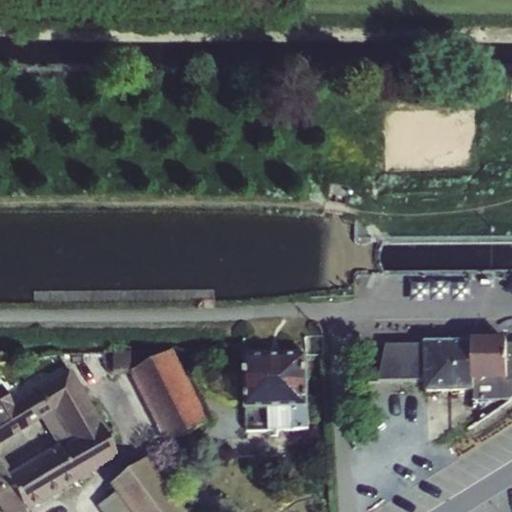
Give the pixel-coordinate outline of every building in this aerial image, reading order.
[(473,342),(423,343),(424,394),(471,393),(474,393),(474,384),(473,342)] [(473,342),(474,384),(487,384),(508,383),(507,344),(506,342),(473,342)] [(424,383),(423,343),(378,344),(378,383),(424,383)] [(487,399),(485,399),(485,402),(510,402),(511,400),(511,343),(507,344),(508,383),(487,384),(487,399)] [(128,373),(170,352),(112,350),(111,370),(128,373)] [(170,352),(128,373),(166,446),(210,424),(173,350),(170,352)] [(267,412),(309,411),(308,356),(243,358),(245,413),(267,412)] [(0,444),(53,412),(61,426),(91,409),(69,370),(11,405),(0,385),(0,444)] [(474,393),(471,393),(471,400),(476,400),(476,405),(485,405),(485,402),(485,399),(487,399),(487,384),(474,384),(474,393)] [(6,476),(25,511),(118,457),(100,425),(91,409),(61,426),(70,442),(60,449),(57,445),(6,476)] [(309,411),(267,412),(269,432),(292,432),(309,431),(309,411)] [(61,426),(53,412),(41,420),(57,445),(60,449),(70,442),(61,426)] [(267,412),(245,413),(247,431),(269,432),(267,412)] [(121,501),(128,511),(185,511),(148,460),(111,487),(113,489),(116,495),(121,501)] [(0,511),(25,511),(6,476),(0,466),(0,511)] [(128,511),(121,501),(116,495),(98,508),(101,511),(128,511)]
